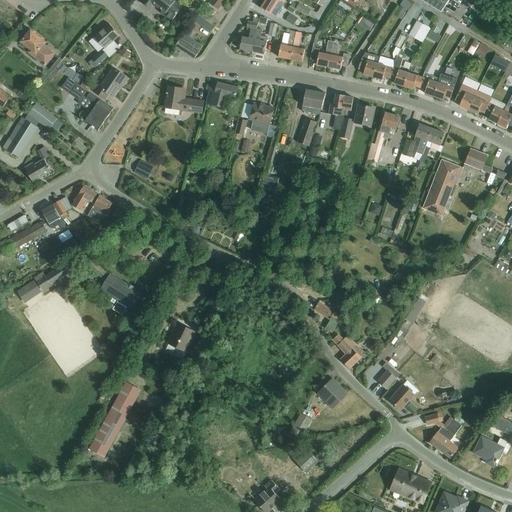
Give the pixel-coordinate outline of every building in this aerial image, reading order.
[(182,0),(176,0),(175,2),(175,1),(175,0),(144,0),(142,3),(150,9),(152,6),(151,6),(153,3),(162,11),(161,12),(172,21),(186,3),(182,0)] [(224,1),(223,0),(211,0),(209,4),(217,10),(224,1)] [(278,0),(266,0),(261,9),(270,15),(271,14),(276,17),(285,3),(280,0),(279,1),(278,0)] [(420,0),(441,13),(449,0),(420,0)] [(293,13),(295,10),(307,17),(311,10),(299,3),(297,6),(292,3),(288,10),(293,13)] [(400,6),(394,16),(401,20),(407,10),(400,6)] [(195,20),(211,32),(215,27),(199,15),(195,20)] [(240,49),(252,52),(257,29),(259,19),(253,18),(252,23),(248,22),(247,27),(251,28),(249,39),(243,37),(242,37),(238,37),(237,42),(241,43),(240,49)] [(368,30),(373,22),(366,18),(361,26),(368,30)] [(271,23),(268,36),(275,38),(278,25),(271,23)] [(94,37),(89,42),(98,53),(104,48),(105,49),(114,41),(120,36),(109,24),(94,37)] [(414,31),(410,36),(422,43),(430,29),(422,24),(417,33),(414,31)] [(257,29),(252,52),(264,55),(266,42),(260,41),(262,31),(257,29)] [(334,36),(343,41),(347,35),(339,29),(334,36)] [(45,42),(30,30),(21,42),(30,50),(28,53),(37,60),(42,54),(49,60),(54,54),(43,45),(45,42)] [(278,58),(290,60),(296,32),(290,31),(290,35),(283,33),(281,45),(276,44),(274,54),(279,55),(278,58)] [(296,32),(290,60),(302,62),(305,50),(298,49),(301,33),(296,32)] [(180,38),(174,46),(195,59),(200,51),(199,50),(202,46),(184,34),(182,38),(180,38)] [(394,45),(400,49),(406,38),(400,35),(394,45)] [(475,37),(468,51),(475,54),(482,41),(475,37)] [(400,55),(407,58),(413,41),(406,39),(400,55)] [(316,65),(328,68),(333,45),(334,42),(328,41),(325,54),(319,53),(320,49),(312,48),(310,60),(317,61),(316,65)] [(333,45),(328,68),(340,70),(341,66),(348,67),(350,55),(343,54),(343,58),(336,57),(338,46),(333,45)] [(124,47),(119,54),(126,59),(131,52),(124,47)] [(478,49),(474,58),(479,61),(484,52),(478,49)] [(103,51),(93,60),(89,62),(94,68),(108,56),(103,51)] [(363,75),(373,78),(377,64),(379,57),(365,53),(361,59),(358,69),(364,71),(363,75)] [(377,64),(373,78),(382,80),(383,77),(389,79),(392,69),(393,69),(395,60),(379,56),(379,57),(377,64)] [(433,56),(424,72),(430,75),(438,59),(433,56)] [(495,56),(491,65),(505,72),(509,63),(495,56)] [(59,58),(54,64),(57,67),(62,60),(59,58)] [(394,84),(403,87),(407,74),(398,71),(401,62),(395,60),(393,69),(392,69),(389,79),(395,81),(394,84)] [(122,86),(128,78),(114,68),(100,88),(97,85),(93,91),(104,99),(108,94),(112,96),(120,85),(122,86)] [(414,86),(420,88),(423,78),(407,74),(403,87),(413,90),(414,86)] [(438,83),(434,97),(443,100),(444,97),(451,99),(454,88),(457,79),(441,74),(439,79),(438,83)] [(423,78),(420,88),(426,90),(425,94),(434,97),(438,83),(439,79),(435,77),(434,82),(423,78)] [(94,128),(98,131),(99,129),(100,130),(102,129),(103,128),(103,126),(102,125),(103,123),(107,117),(108,117),(109,115),(109,116),(111,115),(113,114),(113,112),(112,111),(113,109),(69,80),(62,90),(80,101),(83,97),(92,104),(82,119),(93,127),(92,128),(94,129),(94,128)] [(207,104),(222,108),(226,96),(235,98),(238,88),(218,83),(218,85),(212,83),(207,104)] [(493,95),(496,88),(483,83),(480,89),(493,95)] [(459,106),(468,110),(477,91),(462,84),(455,100),(461,103),(459,106)] [(165,108),(202,114),(204,102),(182,98),(184,89),(168,87),(165,108)] [(0,90),(0,108),(2,110),(10,98),(0,90)] [(306,90),(303,106),(312,108),(311,113),(316,114),(317,109),(321,110),(325,94),(306,90)] [(478,111),(485,113),(489,103),(492,98),(492,97),(477,91),(468,110),(477,114),(478,111)] [(331,104),(329,114),(336,116),(333,130),(341,130),(343,117),(344,117),(346,110),(351,111),(352,109),(353,98),(344,97),(336,95),(334,105),(331,104)] [(489,119),(497,123),(504,111),(507,105),(492,98),(489,103),(485,113),(490,116),(489,119)] [(270,125),(274,108),(253,103),(249,120),(253,121),(251,130),(266,134),(268,125),(270,125)] [(17,134),(14,132),(10,138),(12,140),(9,146),(6,144),(3,148),(19,158),(38,129),(36,128),(39,123),(49,130),(56,119),(36,104),(28,114),(30,115),(26,121),(25,121),(17,134)] [(504,111),(497,123),(506,128),(508,124),(511,126),(511,107),(507,105),(504,111)] [(355,123),(371,126),(375,109),(359,106),(355,123)] [(381,125),(375,145),(372,144),(367,160),(377,163),(382,147),(384,138),(388,139),(391,129),(396,130),(400,117),(385,113),(381,126),(381,125)] [(236,133),(243,135),(246,121),(239,119),(236,133)] [(298,143),(292,162),(303,165),(308,146),(309,146),(313,135),(317,123),(305,119),(298,143)] [(341,137),(349,139),(353,121),(345,119),(341,137)] [(275,136),(278,126),(272,123),(268,134),(275,136)] [(422,139),(414,159),(420,161),(423,155),(422,155),(432,129),(420,124),(415,137),(422,139)] [(432,129),(422,155),(423,155),(420,161),(420,162),(424,164),(429,148),(438,151),(445,133),(432,129)] [(277,130),(260,190),(275,194),(279,178),(269,175),(281,132),(277,130)] [(314,135),(308,155),(317,158),(322,138),(314,135)] [(250,142),(244,140),(242,152),(248,153),(250,142)] [(403,155),(411,157),(415,142),(408,140),(403,155)] [(482,170),(490,173),(492,168),(484,164),(487,155),(471,149),(465,163),(482,170)] [(51,172),(44,160),(34,165),(33,163),(25,168),(33,182),(51,172)] [(457,184),(463,168),(442,160),(423,208),(442,215),(454,183),(457,184)] [(135,172),(148,179),(152,171),(139,165),(135,172)] [(495,175),(504,179),(506,174),(498,170),(495,175)] [(73,206),(81,211),(87,200),(92,202),(97,194),(84,187),(73,206)] [(187,209),(191,196),(183,194),(180,207),(187,209)] [(108,212),(113,204),(100,196),(88,216),(97,221),(101,213),(105,215),(107,211),(108,212)] [(261,196),(260,202),(270,205),(271,199),(261,196)] [(385,215),(396,220),(403,201),(391,197),(385,215)] [(55,203),(60,212),(62,215),(67,212),(61,201),(55,203)] [(411,201),(407,210),(415,213),(419,204),(411,201)] [(373,204),(370,213),(379,216),(382,207),(373,204)] [(53,224),(55,228),(64,224),(62,219),(61,220),(53,206),(42,212),(49,226),(53,224)] [(113,215),(118,218),(123,210),(118,207),(113,215)] [(490,211),(487,216),(493,220),(496,215),(490,211)] [(0,245),(5,255),(46,232),(41,223),(0,245)] [(381,233),(391,238),(395,229),(385,224),(381,233)] [(30,250),(32,254),(45,247),(42,243),(30,250)] [(36,281),(42,290),(43,292),(69,275),(62,265),(45,276),(43,272),(34,278),(36,281)] [(101,290),(132,309),(141,294),(110,275),(101,290)] [(34,280),(17,291),(25,303),(42,292),(34,280)] [(360,308),(363,309),(368,313),(377,298),(371,295),(367,302),(364,301),(360,308)] [(406,319),(411,323),(425,302),(420,298),(406,319)] [(314,310),(330,320),(334,312),(319,302),(314,310)] [(332,321),(338,325),(347,308),(341,305),(332,321)] [(168,344),(169,344),(185,352),(194,332),(180,325),(175,335),(173,334),(168,344)] [(390,345),(399,350),(406,336),(396,332),(390,345)] [(333,339),(338,344),(346,354),(341,359),(350,369),(364,354),(356,345),(346,336),(342,339),(338,335),(333,339)] [(391,367),(378,381),(387,389),(396,379),(400,374),(391,367)] [(318,393),(333,408),(347,394),(342,389),(340,390),(331,381),(318,393)] [(125,383),(89,449),(105,458),(141,391),(125,383)] [(403,385),(390,400),(401,410),(414,395),(403,385)] [(457,398),(456,391),(449,393),(451,400),(457,398)] [(410,403),(407,406),(414,413),(417,409),(410,403)] [(301,413),(287,436),(294,440),(295,438),(300,441),(312,420),(301,413)] [(439,422),(434,424),(441,429),(442,426),(445,428),(451,420),(452,419),(450,417),(444,425),(440,422),(443,422),(441,414),(437,415),(439,422)] [(439,422),(437,415),(426,418),(428,425),(434,424),(439,422)] [(511,422),(498,415),(492,427),(505,433),(511,422)] [(451,441),(465,422),(457,416),(454,420),(452,419),(451,420),(445,428),(442,426),(441,429),(430,443),(450,459),(459,447),(451,441)] [(285,433),(275,427),(271,433),(282,439),(285,433)] [(486,463),(494,468),(502,452),(507,454),(511,445),(500,439),(497,444),(482,436),(473,453),(487,461),(486,463)] [(293,448),(288,453),(306,473),(319,462),(304,445),(296,452),(293,448)] [(399,470),(390,490),(417,501),(423,504),(432,484),(426,481),(399,470)] [(267,490),(255,501),(264,511),(268,511),(275,507),(277,509),(284,503),(276,495),(281,490),(271,480),(264,487),(267,490)] [(446,495),(438,511),(463,511),(467,502),(458,499),(457,500),(455,499),(446,495)] [(398,498),(397,504),(406,507),(408,500),(398,498)]
